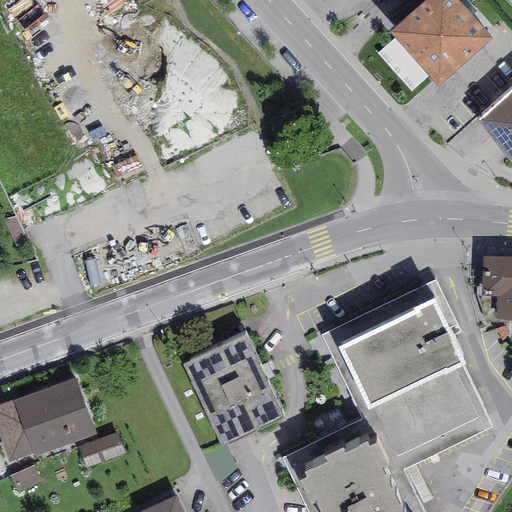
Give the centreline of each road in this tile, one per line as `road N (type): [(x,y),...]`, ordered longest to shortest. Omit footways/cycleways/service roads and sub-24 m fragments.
road 1 (tertiary): [(0,360),(319,245),(428,217)]
road 2 (tertiary): [(269,0),(387,130),(428,217)]
